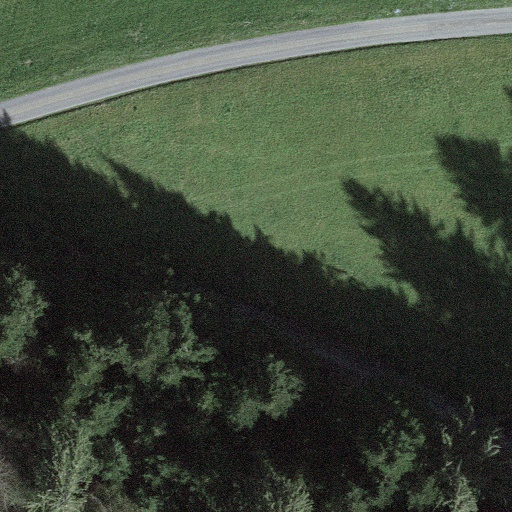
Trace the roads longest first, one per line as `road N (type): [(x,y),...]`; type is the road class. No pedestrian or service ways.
road 1 (track): [(0,239),(106,266),(511,437)]
road 2 (unclassified): [(511,15),(252,46),(0,109)]
